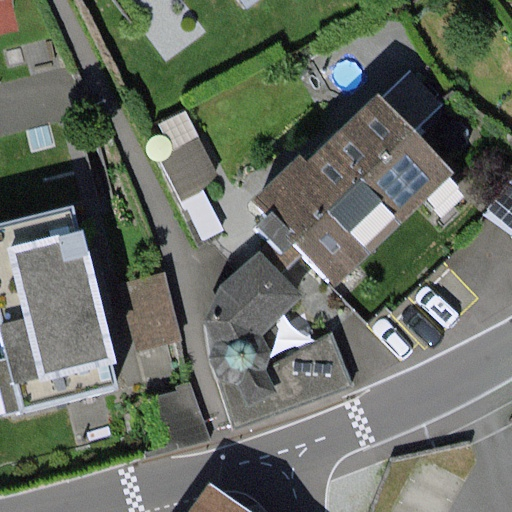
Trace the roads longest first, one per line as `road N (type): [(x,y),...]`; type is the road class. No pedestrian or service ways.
road 1 (residential): [(511,348),(359,427),(278,456)]
road 2 (residential): [(190,479),(48,511)]
